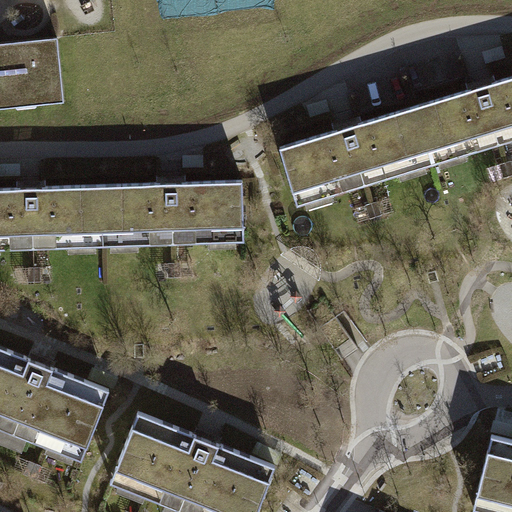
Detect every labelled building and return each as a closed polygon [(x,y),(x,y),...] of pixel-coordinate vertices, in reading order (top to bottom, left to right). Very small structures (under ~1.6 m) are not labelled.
[(0,107),(64,101),(58,38),(0,44),(0,107)] [(511,74),(413,105),(431,165),(511,140),(511,74)] [(278,146),(297,206),(431,165),(413,105),(278,146)] [(102,185),(104,242),(244,237),(242,180),(102,185)] [(0,188),(0,246),(104,242),(102,185),(0,188)] [(0,427),(82,458),(110,387),(0,344),(0,427)] [(112,485),(183,511),(256,511),(273,468),(137,417),(112,485)] [(511,511),(511,436),(493,432),(474,509),(487,511),(511,511)]
